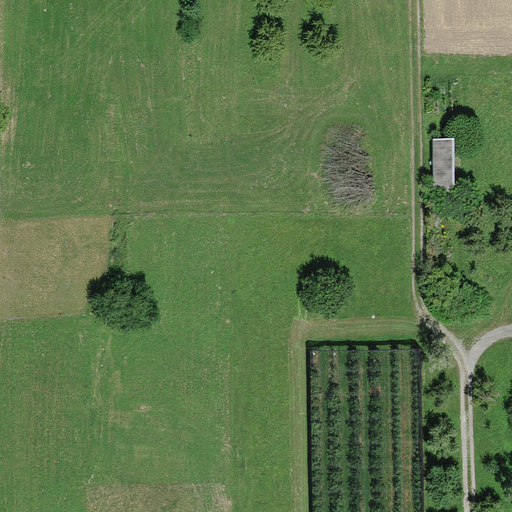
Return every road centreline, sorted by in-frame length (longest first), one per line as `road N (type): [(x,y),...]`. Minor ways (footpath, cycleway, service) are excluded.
road 1 (track): [(468,347),(429,312),(421,274),(414,0)]
road 2 (track): [(467,511),(468,347)]
